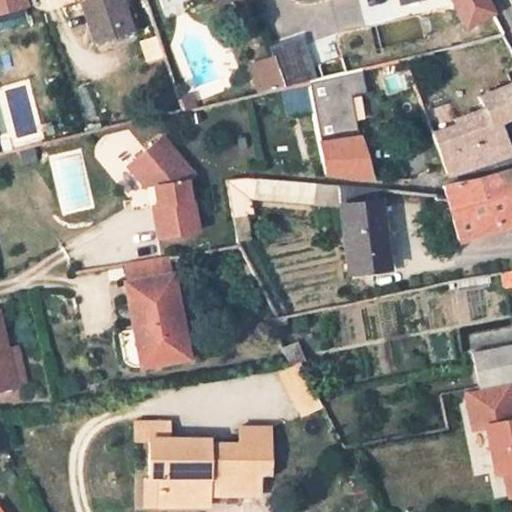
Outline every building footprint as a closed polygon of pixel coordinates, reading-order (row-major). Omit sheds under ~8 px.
[(0,0),(0,14),(28,7),(25,0),(0,0)] [(94,43),(128,31),(117,0),(89,0),(80,3),(94,43)] [(452,4),(464,27),(492,12),(485,0),(456,0),(457,1),(452,4)] [(313,79),(300,38),(270,48),(272,58),(282,87),(285,86),(293,84),(306,81),(313,79)] [(257,92),(282,87),(272,58),(248,66),(257,92)] [(317,140),(357,134),(350,96),(365,93),(361,68),(313,79),(306,81),(311,110),(317,140)] [(306,81),(293,84),(298,110),(299,112),(311,110),(306,81)] [(511,82),(478,96),(483,108),(453,119),(455,124),(431,132),(446,174),(503,155),(491,124),(499,121),(511,115),(511,82)] [(293,84),(285,86),(291,111),(298,110),(293,84)] [(184,97),(180,86),(168,88),(172,100),(184,97)] [(431,132),(455,124),(453,119),(449,106),(425,114),(431,132)] [(491,124),(503,155),(511,152),(499,121),(491,124)] [(147,133),(165,151),(169,146),(152,128),(147,133)] [(127,151),(136,161),(128,168),(139,180),(148,179),(152,199),(148,200),(154,231),(190,224),(185,193),(182,194),(178,174),(186,165),(169,146),(165,151),(147,133),(127,151)] [(357,134),(317,140),(322,165),(323,174),(369,178),(357,136),(357,134)] [(120,158),(128,168),(136,161),(127,151),(120,158)] [(511,171),(501,173),(479,179),(443,186),(445,195),(435,194),(435,197),(447,198),(458,239),(500,227),(511,223),(511,171)] [(148,200),(152,199),(148,179),(139,180),(143,201),(148,200)] [(373,186),(333,182),(347,268),(385,261),(373,186)] [(121,275),(165,268),(160,249),(118,256),(121,275)] [(493,277),(511,273),(511,263),(511,259),(502,260),(489,263),(493,277)] [(121,275),(119,275),(128,323),(135,321),(143,356),(182,349),(167,268),(165,268),(121,275)] [(0,390),(15,387),(0,322),(0,390)] [(511,345),(471,353),(479,387),(511,380),(511,345)] [(511,397),(509,383),(465,391),(472,428),(485,426),(494,472),(503,470),(508,496),(511,494),(511,397)] [(146,435),(150,476),(154,475),(158,504),(201,501),(201,494),(254,491),(251,472),(271,471),(267,426),(236,429),(237,440),(210,443),(208,433),(170,436),(167,419),(132,423),(133,436),(146,435)] [(158,504),(154,475),(150,476),(140,476),(142,505),(158,504)]
